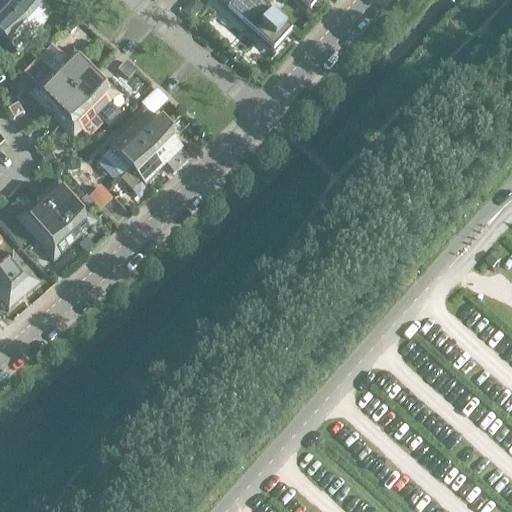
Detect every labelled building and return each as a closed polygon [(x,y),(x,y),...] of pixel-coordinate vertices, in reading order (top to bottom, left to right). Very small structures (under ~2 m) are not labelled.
[(15,12),(27,0),(0,0),(0,39),(1,41),(16,26),(13,22),(19,16),(15,12)] [(53,18),(51,17),(33,0),(27,0),(15,12),(19,16),(13,22),(16,26),(1,41),(15,54),(14,55),(16,56),(53,18)] [(252,0),(220,0),(217,4),(273,54),(290,34),(252,0)] [(294,0),(309,13),(320,0),(294,0)] [(37,61),(49,74),(72,97),(95,74),(72,51),(63,61),(51,49),(52,48),(51,47),(49,49),(50,49),(38,61),(37,61)] [(49,74),(27,97),(50,120),(72,97),(49,74)] [(95,74),(72,97),(102,127),(103,126),(96,119),(118,96),(95,74)] [(154,115),(168,101),(156,90),(143,104),(154,115)] [(72,97),(50,120),(73,142),(82,133),(89,140),(102,127),(72,97)] [(146,114),(108,151),(109,152),(110,152),(126,169),(164,133),(147,116),(148,115),(146,114)] [(164,133),(126,169),(143,186),(143,187),(144,188),(165,167),(172,175),(187,161),(180,153),(182,151),(181,150),(180,150),(164,133)] [(57,182),(35,201),(55,223),(77,204),(57,182)] [(104,209),(111,200),(98,190),(91,199),(104,209)] [(55,223),(35,201),(14,221),(33,242),(55,223)] [(96,225),(77,204),(55,223),(74,245),(96,225)] [(4,211),(0,214),(0,226),(17,250),(27,242),(4,211)] [(74,245),(55,223),(33,242),(53,264),(74,245)] [(0,304),(8,313),(39,286),(12,254),(10,256),(11,256),(0,265),(0,304)]
